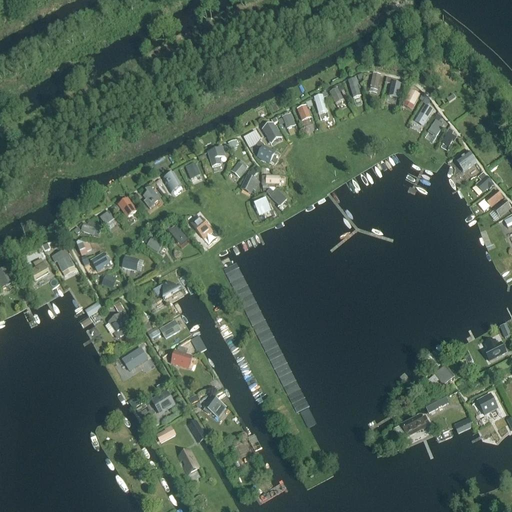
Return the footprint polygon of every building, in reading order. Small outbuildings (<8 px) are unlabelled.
[(371,90),(378,91),(381,76),(374,74),(371,87),(372,87),(371,90)] [(361,98),(356,80),(348,83),(354,100),(361,98)] [(391,83),(389,97),(399,100),(402,85),(391,83)] [(344,101),(338,90),(329,94),(336,106),(344,101)] [(411,92),(405,103),(415,108),(420,96),(411,92)] [(324,99),(323,97),(314,99),(319,116),(328,113),(324,99)] [(311,120),(306,107),(297,111),(302,124),(311,120)] [(425,107),(416,123),(424,127),(433,111),(425,107)] [(297,126),(292,115),(283,118),(288,130),(297,126)] [(436,121),(428,134),(436,139),(444,127),(436,121)] [(280,139),(272,126),(263,131),(266,137),(267,136),(272,144),(280,139)] [(450,145),(452,141),(454,142),(456,138),(452,135),(454,132),(449,129),(445,136),(446,137),(443,142),(450,145)] [(244,139),(249,149),(256,146),(260,150),(263,146),(258,141),(262,139),(257,132),(244,139)] [(223,148),(215,150),(216,152),(208,154),(212,169),(221,166),(220,159),(225,158),(223,148)] [(275,154),(263,148),(257,159),(270,166),(275,154)] [(469,155),(460,162),(466,171),(476,164),(469,155)] [(240,163),(231,173),(240,180),(248,169),(240,163)] [(201,177),(195,164),(185,169),(191,181),(201,177)] [(173,173),(163,179),(171,193),(179,183),(173,173)] [(483,174),(478,178),(481,182),(476,187),(482,195),(488,190),(489,192),(494,188),(493,185),(494,185),(483,174)] [(280,178),(266,177),(266,186),(275,186),(280,187),(280,178)] [(247,178),(240,192),(251,197),(253,192),(256,192),(260,183),(247,178)] [(155,205),(160,200),(150,188),(145,192),(147,194),(144,196),(146,200),(144,202),(150,209),(155,205)] [(276,192),(274,194),(270,190),(266,195),(279,208),(285,201),(276,192)] [(496,191),(484,201),(484,202),(479,206),(484,213),(490,209),(491,210),(504,200),(496,191)] [(271,213),(265,198),(253,204),(259,218),(271,213)] [(505,202),(493,212),(500,220),(511,211),(505,202)] [(136,216),(128,203),(120,208),(127,220),(136,216)] [(108,217),(106,214),(100,219),(106,227),(115,221),(111,215),(108,217)] [(213,234),(200,218),(191,225),(204,241),(213,234)] [(88,226),(84,225),(81,233),(94,237),(98,225),(89,222),(88,226)] [(185,239),(176,227),(171,231),(170,229),(167,231),(178,245),(185,239)] [(159,240),(153,237),(147,247),(158,254),(163,246),(158,242),(159,240)] [(92,251),(90,247),(80,244),(76,246),(82,257),(88,255),(87,253),(92,251)] [(48,245),(42,248),(45,254),(51,251),(48,245)] [(75,268),(66,251),(52,258),(55,265),(57,264),(62,274),(75,268)] [(104,270),(103,268),(108,265),(103,257),(92,263),(98,273),(104,270)] [(140,261),(125,258),(122,269),(137,273),(140,261)] [(24,259),(16,263),(20,269),(27,265),(24,259)] [(49,273),(41,260),(34,264),(37,270),(30,273),(35,281),(49,273)] [(0,288),(1,291),(12,286),(19,283),(12,269),(6,272),(0,274),(0,288)] [(117,281),(106,277),(102,287),(113,292),(117,281)] [(163,291),(155,295),(157,300),(163,296),(164,301),(182,292),(166,283),(162,284),(163,291)] [(98,302),(85,312),(90,318),(102,309),(98,302)] [(114,307),(118,314),(124,311),(120,304),(114,307)] [(117,340),(131,331),(121,317),(110,324),(116,334),(114,335),(117,340)] [(161,331),(166,340),(180,332),(175,323),(161,331)] [(506,326),(500,328),(504,339),(511,337),(506,326)] [(151,340),(160,335),(157,329),(148,335),(151,340)] [(488,351),(484,353),(488,361),(489,363),(506,355),(501,345),(497,347),(495,343),(486,348),(488,351)] [(188,368),(190,358),(185,357),(187,351),(178,348),(177,352),(174,351),(171,363),(188,368)] [(148,361),(141,350),(122,362),(129,373),(148,361)] [(462,353),(471,372),(475,370),(466,351),(462,353)] [(456,378),(446,366),(434,376),(443,388),(456,378)] [(160,394),(170,388),(167,382),(157,388),(160,394)] [(176,407),(166,393),(151,402),(160,417),(176,407)] [(429,415),(450,404),(445,394),(424,405),(429,415)] [(485,418),(498,411),(491,396),(477,403),(485,418)] [(227,410),(211,399),(204,409),(219,420),(227,410)] [(401,427),(395,431),(398,438),(405,435),(406,436),(425,426),(427,429),(430,427),(426,418),(422,420),(420,417),(401,427)] [(155,420),(143,427),(147,434),(160,427),(155,420)] [(470,420),(455,427),(459,435),(474,428),(470,420)] [(208,438),(197,421),(189,426),(199,444),(208,438)] [(165,430),(166,432),(157,436),(161,446),(176,437),(171,428),(165,430)] [(248,458),(241,444),(233,448),(240,462),(248,458)] [(231,449),(225,452),(228,457),(234,454),(231,449)] [(200,471),(189,452),(178,458),(189,477),(200,471)]
